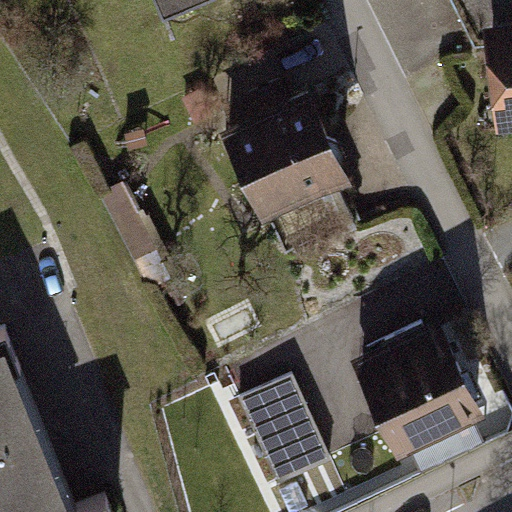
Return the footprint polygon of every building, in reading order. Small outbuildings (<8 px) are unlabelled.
[(511,121),(511,16),(475,22),(491,125),(511,121)] [(303,77),(211,117),(252,210),(344,170),(303,77)] [(431,306),(345,349),(394,445),(480,402),(431,306)] [(8,325),(0,327),(0,511),(124,511),(115,488),(82,502),(8,325)] [(304,358),(230,390),(268,478),(342,447),(304,358)]
